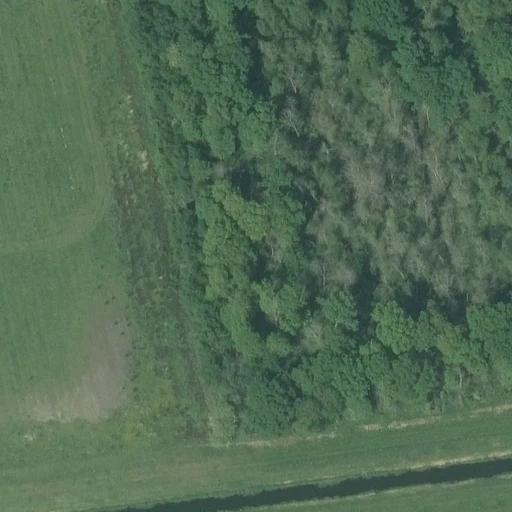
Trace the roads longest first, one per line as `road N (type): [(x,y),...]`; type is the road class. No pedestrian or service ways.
road 1 (track): [(0,490),(354,447)]
road 2 (track): [(354,447),(511,431)]
